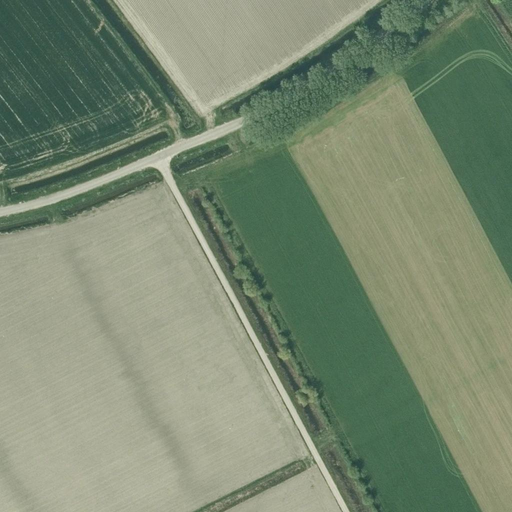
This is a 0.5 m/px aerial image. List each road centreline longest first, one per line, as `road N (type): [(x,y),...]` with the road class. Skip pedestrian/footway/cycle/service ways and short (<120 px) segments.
road 1 (unclassified): [(0,215),(168,159),(258,116),(427,0)]
road 2 (unknown): [(168,159),(350,511)]
